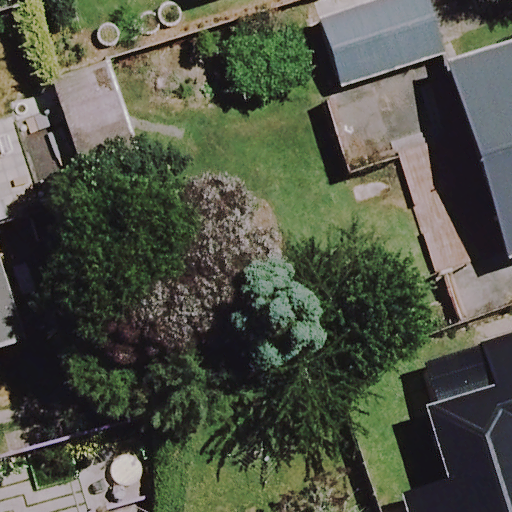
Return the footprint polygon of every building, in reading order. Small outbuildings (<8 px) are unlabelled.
[(182,0),(185,9),(215,0),(182,0)] [(433,66),(410,0),(390,0),(304,30),(328,101),(433,66)] [(511,265),(511,49),(427,77),(490,273),(511,265)] [(0,225),(21,219),(0,147),(0,225)] [(511,511),(511,338),(473,351),(486,400),(415,420),(435,490),(392,502),(395,511),(511,511)]
